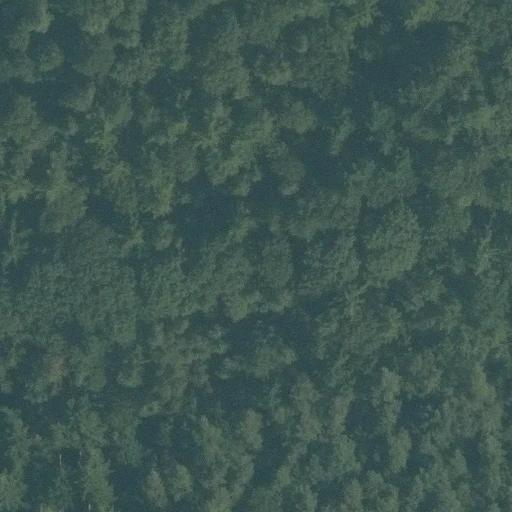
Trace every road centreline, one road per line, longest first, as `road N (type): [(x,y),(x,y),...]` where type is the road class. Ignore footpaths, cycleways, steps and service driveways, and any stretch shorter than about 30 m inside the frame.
road 1 (track): [(0,258),(511,164)]
road 2 (track): [(481,0),(511,176)]
